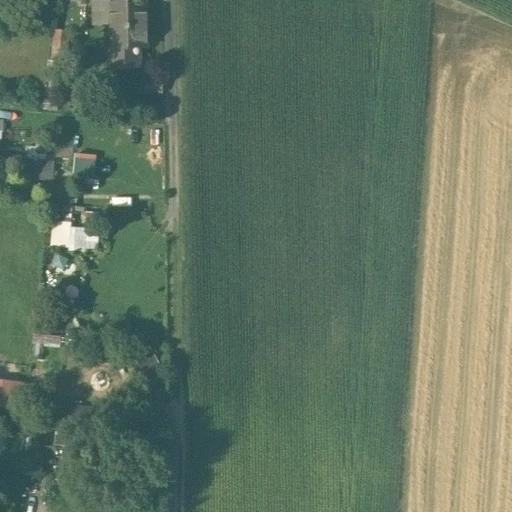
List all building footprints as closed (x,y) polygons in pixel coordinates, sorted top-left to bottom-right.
[(145,5),(111,6),(112,50),(112,51),(131,51),(146,50),(145,5)] [(68,35),(56,34),(53,58),(65,59),(68,35)] [(131,51),(112,51),(112,50),(110,50),(111,71),(132,70),(131,51)] [(83,155),(82,178),(96,179),(97,156),(83,155)] [(73,222),(75,208),(59,206),(57,220),(73,222)] [(53,249),(88,249),(88,225),(54,224),(53,249)] [(154,356),(133,366),(140,380),(160,370),(154,356)] [(21,386),(0,382),(0,406),(17,409),(21,386)]
